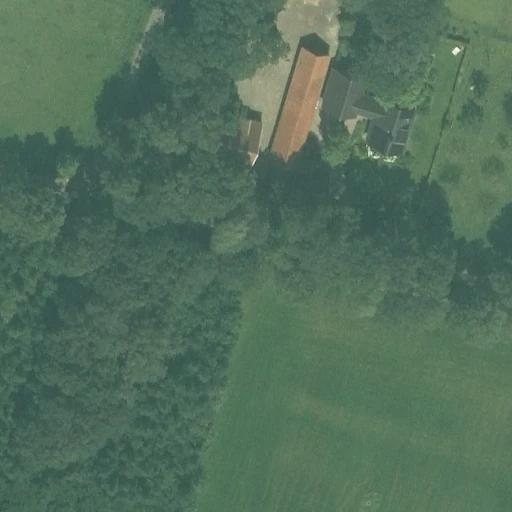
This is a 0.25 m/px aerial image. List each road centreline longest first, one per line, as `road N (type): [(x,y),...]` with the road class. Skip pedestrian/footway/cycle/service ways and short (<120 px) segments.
road 1 (unclassified): [(511,290),(82,199)]
road 2 (unclassified): [(82,199),(161,0)]
